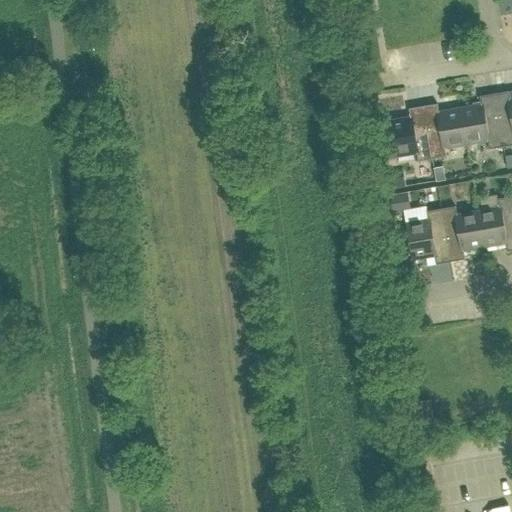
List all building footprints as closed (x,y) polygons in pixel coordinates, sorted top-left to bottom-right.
[(511,98),(510,99),(508,91),(494,94),(503,147),(511,145),(511,98)] [(480,96),(481,104),(460,108),(467,145),(488,141),(489,149),(503,147),(494,94),(480,96)] [(432,159),(447,157),(446,148),(467,145),(460,108),(439,112),(437,104),(423,106),(432,159)] [(388,121),(395,157),(417,154),(418,162),(432,159),(423,106),(409,109),(410,117),(388,121)] [(467,157),(484,155),(483,144),(466,147),(467,157)] [(511,196),(498,199),(499,207),(478,211),(485,248),(506,244),(507,252),(511,250),(511,196)] [(465,259),(463,251),(485,248),(478,211),(457,214),(456,206),(441,209),(451,262),(465,259)] [(435,256),(436,264),(451,262),(441,209),(427,211),(428,220),(406,223),(413,260),(435,256)] [(431,400),(421,401),(425,425),(434,423),(431,400)]
